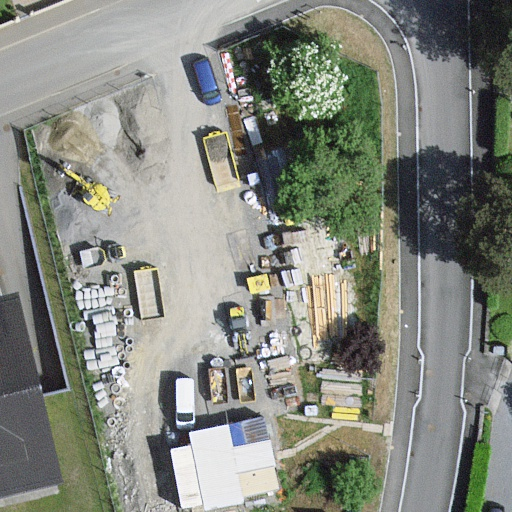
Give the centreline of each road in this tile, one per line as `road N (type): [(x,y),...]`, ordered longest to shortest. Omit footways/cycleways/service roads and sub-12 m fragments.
road 1 (residential): [(424,511),(446,277),(436,0)]
road 2 (residential): [(208,0),(0,87)]
